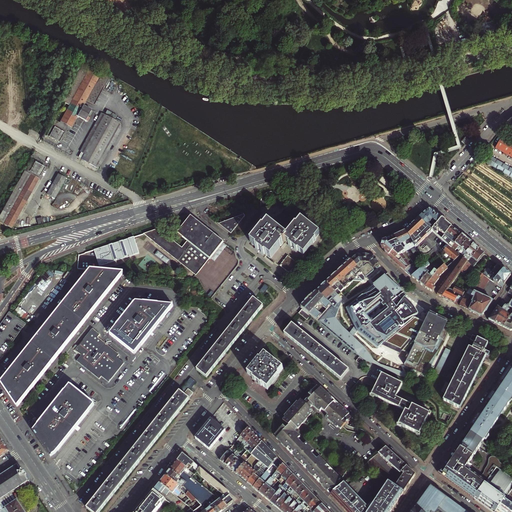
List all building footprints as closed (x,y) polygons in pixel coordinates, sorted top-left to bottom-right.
[(64,132),(68,125),(72,127),(78,116),(88,122),(89,119),(87,118),(91,112),(82,107),(86,102),(100,110),(116,82),(90,68),(61,121),(62,122),(58,129),(64,132)] [(85,153),(81,159),(97,168),(108,148),(110,149),(123,125),(102,113),(80,151),(85,153)] [(58,129),(55,127),(49,137),(59,142),(65,132),(64,132),(58,129)] [(511,143),(502,137),(496,148),(504,153),(503,154),(505,155),(506,156),(507,155),(511,158),(511,143)] [(487,164),(511,178),(511,168),(492,156),(487,164)] [(24,171),(0,214),(0,221),(12,228),(40,177),(30,171),(34,163),(32,162),(26,172),(24,171)] [(45,167),(35,162),(34,163),(30,171),(40,177),(45,167)] [(58,174),(47,194),(54,198),(65,178),(58,174)] [(436,226),(442,218),(439,216),(434,212),(431,210),(429,210),(427,210),(422,215),(436,226)] [(244,215),(218,224),(232,235),(246,217),(244,215)] [(436,226),(422,215),(420,217),(419,218),(426,225),(432,230),(436,226)] [(413,224),(405,231),(415,247),(432,230),(426,225),(419,218),(413,224)] [(444,236),(452,227),(447,223),(442,218),(436,226),(432,230),(436,234),(438,232),(437,232),(438,232),(436,230),(437,230),(444,236)] [(161,229),(145,234),(197,275),(211,257),(223,243),(194,220),(182,234),(190,241),(184,248),(161,229)] [(266,255),(270,258),(283,242),(285,243),(286,241),(288,243),(290,244),(288,246),(297,253),(299,251),(302,253),(304,255),(306,251),(311,245),(319,235),(301,220),(297,225),(286,239),(267,224),(252,243),(257,248),(255,250),(258,252),(263,256),(265,257),(266,255)] [(451,248),(462,235),(457,231),(452,227),(444,236),(442,239),(449,245),(451,248)] [(400,234),(411,250),(415,247),(405,231),(403,232),(400,234)] [(394,236),(406,253),(411,250),(400,234),(397,235),(394,236)] [(457,253),(459,250),(468,240),(465,238),(462,235),(451,248),(457,253)] [(406,253),(394,236),(389,239),(383,241),(381,248),(385,251),(385,252),(387,253),(389,256),(388,256),(405,271),(413,263),(406,253)] [(136,237),(98,249),(104,266),(141,253),(136,237)] [(463,258),(474,245),(471,242),(468,240),(459,250),(461,252),(459,255),(460,256),(463,258)] [(451,248),(449,245),(443,251),(454,261),(459,257),(460,256),(459,255),(457,253),(451,248)] [(470,260),(479,250),(477,248),(474,245),(463,258),(463,259),(466,261),(468,259),(470,260)] [(464,267),(462,269),(464,271),(465,270),(469,265),(473,268),(484,254),(482,252),(479,250),(470,260),(468,263),(467,263),(464,267)] [(484,254),(473,268),(479,272),(483,274),(484,275),(487,277),(492,272),(482,265),(488,257),(486,255),(484,254)] [(351,261),(365,277),(367,277),(378,268),(379,267),(379,266),(379,265),(378,265),(377,265),(376,265),(375,264),(378,262),(373,256),(367,256),(358,255),(351,261)] [(288,256),(280,266),(284,269),(290,274),(294,269),(298,264),(288,256)] [(365,277),(351,261),(346,266),(340,271),(332,278),(329,281),(327,283),(335,292),(338,289),(341,292),(345,289),(347,287),(348,288),(350,284),(355,280),(363,282),(366,281),(366,278),(365,277)] [(497,266),(492,272),(487,277),(489,279),(492,281),(493,280),(492,279),(494,277),(496,279),(503,269),(501,267),(495,262),(493,264),(497,266)] [(419,271),(413,263),(405,271),(406,273),(408,274),(410,276),(412,277),(419,271)] [(426,265),(419,271),(412,277),(415,280),(419,284),(427,274),(428,272),(427,271),(426,273),(423,271),(425,269),(430,265),(428,263),(426,265)] [(503,269),(496,279),(493,281),(502,288),(511,276),(508,273),(503,269)] [(90,270),(1,383),(15,403),(17,406),(122,273),(90,270)] [(430,277),(427,274),(419,284),(421,285),(425,288),(428,283),(432,279),(435,275),(436,273),(434,270),(430,275),(431,276),(430,277)] [(483,274),(479,272),(469,288),(475,291),(483,278),(481,277),(483,274)] [(365,317),(366,315),(382,303),(386,308),(393,303),(400,296),(404,293),(388,274),(366,293),(345,310),(356,332),(367,324),(369,322),(365,317)] [(484,275),(483,278),(475,291),(474,292),(471,296),(474,298),(473,299),(474,300),(468,310),(473,312),(478,315),(482,317),(492,301),(479,295),(489,279),(487,277),(484,275)] [(335,292),(327,283),(321,288),(317,292),(331,306),(337,312),(342,306),(339,303),(342,300),(338,296),(335,292)] [(428,283),(425,288),(428,290),(433,292),(435,288),(433,287),(428,283)] [(265,285),(259,292),(263,295),(269,288),(265,285)] [(460,294),(463,295),(464,292),(452,285),(450,289),(451,290),(458,293),(460,294)] [(438,295),(442,297),(445,293),(441,289),(439,291),(437,294),(438,295)] [(331,306),(317,292),(315,295),(311,298),(307,302),(303,305),(301,307),(303,309),(313,318),(315,319),(317,321),(321,317),(315,310),(320,305),(321,306),(327,311),(331,306)] [(445,293),(442,297),(445,299),(451,302),(455,304),(458,298),(446,292),(445,293)] [(456,304),(460,306),(464,298),(462,297),(463,295),(460,294),(458,298),(455,304),(456,304)] [(469,301),(471,296),(468,295),(466,299),(464,298),(460,306),(461,307),(463,308),(464,308),(468,301),(469,301)] [(440,349),(452,323),(430,312),(425,323),(415,318),(418,317),(417,314),(415,311),(413,308),(411,306),(408,303),(406,301),(404,300),(400,296),(393,303),(386,308),(369,322),(367,324),(356,332),(379,348),(383,345),(409,357),(405,365),(422,374),(429,363),(436,347),(440,349)] [(471,296),(469,301),(468,301),(464,308),(467,310),(468,310),(474,300),(473,299),(474,298),(471,296)] [(511,296),(506,304),(508,305),(496,323),(499,325),(503,327),(509,317),(511,313),(511,296)] [(198,369),(207,377),(216,365),(229,349),(243,332),(254,317),(262,308),(253,300),(244,311),(231,328),(218,343),(205,359),(198,369)] [(135,302),(110,335),(134,354),(172,306),(135,302)] [(502,310),(497,307),(488,320),(492,321),(496,323),(508,305),(506,304),(506,303),(502,309),(502,310)] [(337,312),(331,306),(327,311),(321,317),(317,321),(359,357),(365,362),(364,364),(369,366),(371,364),(374,360),(335,319),(337,312)] [(310,317),(302,310),(299,314),(307,321),(310,317)] [(0,325),(0,361),(27,326),(9,312),(0,325)] [(511,318),(509,317),(503,327),(510,331),(511,330),(511,318)] [(329,370),(340,380),(348,370),(338,362),(319,347),(302,333),(293,325),(285,335),(300,347),(305,351),(316,360),(329,370)] [(99,336),(91,330),(74,351),(80,356),(76,362),(99,380),(101,377),(108,383),(124,364),(116,358),(118,356),(96,339),(99,336)] [(443,400),(460,408),(475,379),(476,376),(483,363),(483,361),(486,356),(482,354),(483,353),(487,344),(486,343),(484,342),(477,339),(472,349),(469,348),(452,381),(443,400)] [(445,349),(434,372),(439,375),(450,351),(445,349)] [(282,370),(264,355),(257,364),(248,374),(256,381),(254,383),(256,384),(257,385),(259,383),(266,389),(276,378),(282,370)] [(365,362),(359,357),(358,358),(356,361),(362,366),(365,362)] [(511,364),(511,365),(501,381),(502,382),(500,385),(496,392),(494,394),(493,393),(488,400),(490,401),(487,405),(484,410),(485,411),(484,413),(484,414),(482,413),(480,416),(479,415),(472,425),(473,426),(471,429),(473,430),(470,433),(482,441),(483,442),(485,439),(488,434),(487,434),(491,428),(493,424),(494,425),(498,419),(497,418),(500,413),(503,410),(504,410),(508,403),(507,403),(511,395),(511,364)] [(387,366),(385,370),(408,381),(410,377),(387,366)] [(399,425),(420,435),(430,414),(409,404),(396,398),(400,391),(403,384),(382,375),(375,388),(372,395),(378,398),(380,399),(382,400),(396,407),(401,410),(405,412),(403,417),(399,425)] [(190,378),(184,386),(188,389),(190,391),(196,382),(190,378)] [(69,385),(33,431),(36,436),(50,457),(56,454),(94,405),(69,385)] [(346,423),(348,424),(349,423),(348,421),(352,417),(342,408),(324,391),(318,386),(309,396),(310,397),(304,403),(302,401),(301,400),(292,411),(290,413),(288,415),(283,421),(287,425),(285,428),(283,427),(274,436),(280,442),(287,450),(306,469),(320,484),(330,495),(341,485),(337,481),(340,479),(318,457),(316,459),(311,453),(313,451),(305,443),(303,445),(297,439),(299,437),(295,432),(298,428),(298,429),(314,412),(311,409),(313,406),(320,412),(322,410),(328,415),(326,417),(337,428),(338,427),(340,429),(346,423)] [(87,507),(93,511),(99,511),(103,508),(117,490),(129,475),(142,459),(156,442),(169,424),(184,406),(189,400),(188,399),(193,393),(190,391),(188,389),(183,395),(180,392),(173,400),(159,417),(146,434),(134,449),(121,466),(108,482),(95,498),(87,507)] [(225,431),(211,420),(203,429),(195,439),(209,450),(225,431)] [(241,444),(252,432),(250,430),(248,428),(238,440),(240,442),(238,444),(240,445),(241,444)] [(482,441),(470,433),(467,431),(460,442),(455,449),(452,453),(442,468),(439,473),(439,474),(446,479),(474,499),(483,486),(484,484),(497,468),(501,471),(502,470),(503,468),(503,467),(503,465),(502,464),(501,463),(498,460),(496,458),(495,457),(494,457),(493,456),(492,456),(491,456),(490,457),(489,458),(488,459),(488,460),(487,461),(487,463),(487,464),(487,465),(485,469),(484,470),(483,472),(478,479),(472,475),(474,472),(466,466),(470,460),(482,441)] [(245,447),(255,435),(253,433),(252,432),(241,444),(243,445),(242,447),(244,448),(245,447)] [(249,450),(259,439),(257,438),(255,435),(245,447),(247,448),(246,450),(248,452),(249,450)] [(251,455),(262,442),(260,441),(259,439),(249,450),(251,452),(250,453),(251,455)] [(262,457),(269,450),(267,448),(265,446),(265,445),(262,442),(251,455),(259,461),(262,457)] [(7,449),(4,445),(0,447),(0,457),(9,451),(7,449)] [(413,479),(416,475),(408,468),(407,467),(407,466),(398,459),(386,447),(378,454),(400,474),(401,472),(404,474),(396,487),(404,492),(413,479)] [(233,452),(230,450),(220,461),(223,463),(225,465),(236,453),(237,451),(237,449),(234,449),(234,451),(233,452)] [(266,461),(273,453),(271,452),(269,450),(262,457),(266,461)] [(241,457),(236,453),(225,465),(228,467),(231,470),(241,457)] [(260,474),(275,456),(274,455),(273,453),(266,461),(257,472),(260,474)] [(183,454),(177,461),(189,470),(192,466),(197,471),(195,474),(225,498),(222,500),(228,507),(233,503),(234,502),(230,496),(228,498),(226,496),(229,492),(183,454)] [(243,456),(241,457),(231,470),(234,472),(236,474),(245,463),(247,460),(243,456)] [(266,472),(273,464),(278,459),(277,458),(275,456),(260,474),(263,477),(266,472)] [(254,471),(245,463),(236,474),(240,477),(247,483),(257,472),(266,461),(262,457),(259,461),(260,462),(258,463),(255,467),(255,470),(254,471)] [(278,470),(283,464),(280,461),(278,459),(273,464),(275,467),(275,468),(278,470)] [(367,463),(388,482),(393,478),(372,459),(367,463)] [(183,486),(201,506),(203,504),(206,502),(211,498),(213,496),(214,496),(192,478),(195,475),(189,470),(177,461),(173,466),(170,470),(186,482),(183,486)] [(21,469),(20,469),(18,465),(18,464),(17,464),(17,465),(14,466),(4,472),(4,473),(1,475),(0,475),(0,511),(18,500),(13,492),(16,490),(16,491),(17,490),(20,487),(21,488),(22,487),(21,487),(25,484),(25,485),(26,484),(26,483),(28,482),(29,482),(30,481),(28,480),(26,477),(26,476),(27,476),(26,475),(22,470),(22,469),(21,469)] [(282,477),(288,469),(285,467),(283,464),(278,470),(273,476),(275,479),(279,474),(282,477)] [(483,486),(474,499),(483,506),(491,511),(495,511),(504,501),(511,489),(511,478),(501,471),(497,468),(484,484),(483,486)] [(283,486),(293,475),(290,472),(288,469),(282,477),(281,477),(285,480),(281,485),(283,486)] [(186,482),(170,470),(168,473),(166,475),(181,488),(183,486),(186,482)] [(260,474),(257,472),(247,483),(250,486),(253,488),(263,477),(260,474)] [(266,472),(263,477),(253,488),(256,491),(259,493),(266,484),(263,482),(270,475),(266,472)] [(190,509),(192,511),(194,511),(197,510),(201,506),(183,486),(181,488),(166,475),(162,479),(159,483),(169,491),(178,498),(183,493),(184,493),(182,495),(184,497),(185,495),(190,500),(186,505),(189,507),(190,509)] [(291,488),(298,480),(296,477),(293,475),(283,486),(282,487),(287,492),(288,491),(286,489),(289,485),(291,488)] [(271,479),(266,484),(259,493),(262,495),(265,498),(274,486),(271,483),(273,481),(271,479)] [(295,492),(303,485),(301,482),(298,480),(291,488),(288,491),(287,492),(292,496),(293,494),(291,492),(293,490),(295,492)] [(368,511),(370,510),(352,491),(344,482),(341,485),(330,495),(334,499),(346,511),(368,511)] [(389,482),(370,510),(368,511),(390,511),(404,492),(396,487),(389,482)] [(166,495),(169,491),(159,483),(158,485),(156,487),(162,492),(166,495)] [(278,489),(274,486),(265,498),(267,500),(270,502),(282,487),(283,486),(281,485),(278,489)] [(299,497),(307,489),(305,488),(303,485),(295,492),(293,494),(292,496),(297,500),(298,498),(296,496),(297,495),(299,497)] [(420,503),(416,508),(417,509),(420,511),(436,511),(437,511),(466,511),(447,498),(431,486),(420,503)] [(287,492),(282,487),(270,502),(273,504),(275,506),(285,495),(283,494),(285,492),(286,493),(287,492)] [(304,501),(312,494),(309,492),(307,489),(299,497),(304,501)] [(136,511),(154,511),(166,500),(160,495),(154,490),(138,509),(136,511)] [(292,496),(287,492),(286,493),(285,495),(275,506),(277,508),(280,510),(290,499),(288,497),(289,495),(291,497),(292,496)] [(308,506),(316,499),(314,496),(312,494),(304,501),(303,502),(302,504),(307,508),(308,506)] [(218,501),(213,496),(211,498),(222,511),(225,509),(228,507),(222,500),(220,499),(218,501)] [(206,502),(210,507),(215,511),(220,511),(222,511),(211,498),(206,502)] [(290,499),(280,510),(281,511),(286,511),(294,503),(290,499)] [(314,511),(322,505),(319,501),(316,499),(308,506),(311,509),(309,511),(314,511)] [(25,511),(18,500),(0,511),(25,511)] [(511,511),(511,507),(504,501),(495,511),(511,511)] [(295,511),(299,507),(294,503),(286,511),(295,511)]
